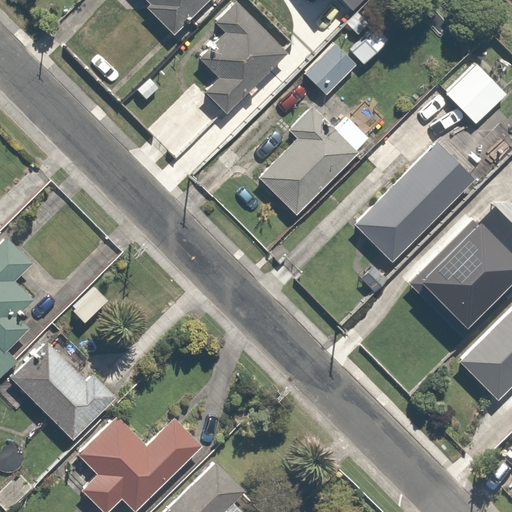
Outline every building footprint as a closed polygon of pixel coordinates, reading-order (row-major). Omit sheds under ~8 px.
[(142,0),(170,29),(201,0),(142,0)] [(225,113),(288,50),(237,0),(227,0),(209,19),(222,32),(201,53),(222,74),(204,92),(225,113)] [(349,61),(329,40),(299,69),(319,89),(349,61)] [(499,93),(472,65),(442,94),(470,122),(499,93)] [(295,207),(356,146),(306,98),(281,124),(295,137),(260,173),(295,207)] [(390,258),(471,180),(433,140),(351,218),(390,258)] [(472,321),(511,282),(511,254),(471,212),(450,232),(457,248),(428,275),(472,321)] [(30,258),(6,235),(0,241),(0,369),(9,360),(0,351),(0,350),(28,320),(14,306),(30,289),(14,274),(30,258)] [(511,305),(458,360),(496,398),(511,382),(511,305)] [(79,376),(45,339),(5,375),(69,444),(117,399),(88,368),(79,376)] [(141,443),(109,412),(71,452),(90,470),(74,487),(100,511),(113,497),(127,510),(195,439),(169,414),(141,443)] [(238,488),(206,458),(154,511),(243,511),(228,498),(238,488)] [(0,506),(6,511),(30,484),(12,467),(0,480),(0,506)]
